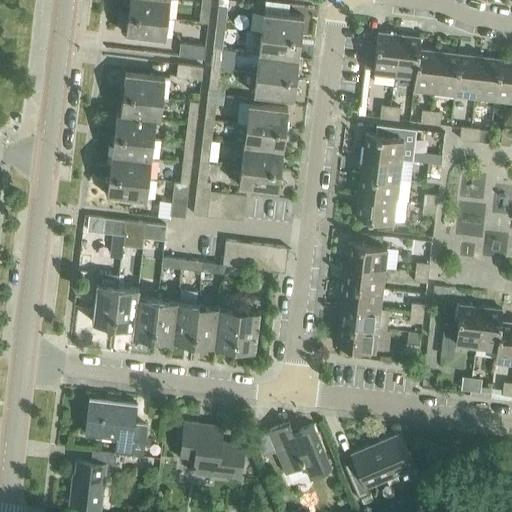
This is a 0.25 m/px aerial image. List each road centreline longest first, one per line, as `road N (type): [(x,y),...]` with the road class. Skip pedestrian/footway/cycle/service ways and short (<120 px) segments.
road 1 (residential): [(23,362),(293,396)]
road 2 (residential): [(310,233),(332,26),(347,0)]
road 3 (residential): [(511,423),(293,396)]
road 4 (tertiary): [(23,362),(45,158)]
road 5 (residential): [(293,396),(310,233)]
road 6 (tertiary): [(45,158),(64,0)]
road 7 (tertiary): [(4,511),(23,362)]
road 8 (residential): [(188,222),(310,233)]
